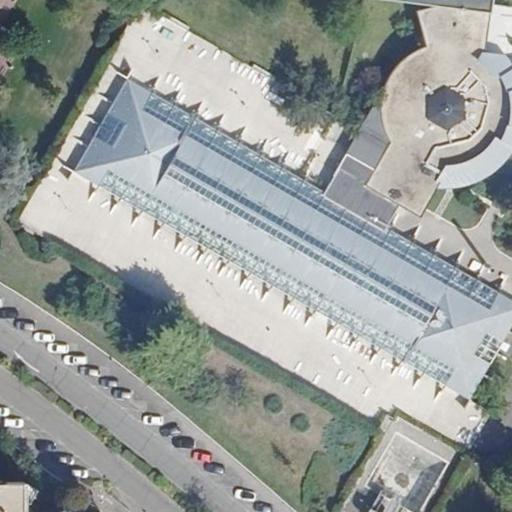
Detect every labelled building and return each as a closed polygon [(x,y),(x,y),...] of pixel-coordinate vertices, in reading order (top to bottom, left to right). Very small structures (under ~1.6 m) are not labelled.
[(346,0),(446,10),(453,19),(487,23),(489,0),(346,0)] [(411,141),(415,148),(465,180),(472,181),(493,178),(500,176),(511,167),(511,61),(504,57),(491,51),(487,23),(453,19),(443,21),(452,51),(446,53),(440,56),(433,61),(422,70),(414,81),(408,99),(406,111),(405,118),(406,127),(408,134),(411,141)] [(426,243),(465,180),(415,148),(374,210),(154,70),(95,162),(142,191),(280,278),(483,407),(511,360),(511,298),(483,280),(426,243)] [(0,511),(25,511),(26,482),(0,481),(0,511)] [(389,511),(394,499),(371,491),(362,511),(389,511)]
